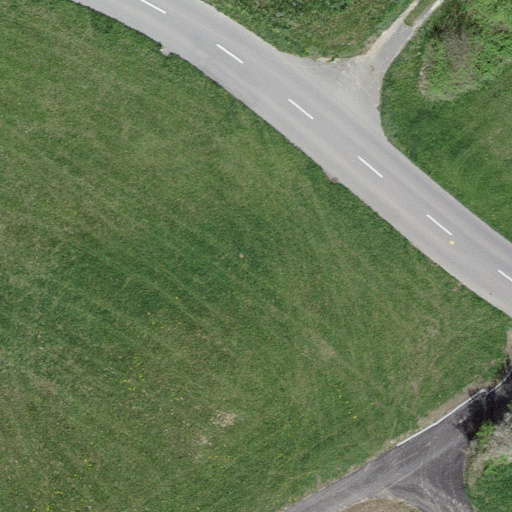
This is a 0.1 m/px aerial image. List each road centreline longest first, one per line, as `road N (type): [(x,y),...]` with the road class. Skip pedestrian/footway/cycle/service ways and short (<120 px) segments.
road 1 (tertiary): [(136,0),(241,59),(511,280)]
road 2 (track): [(312,511),(511,390)]
road 3 (track): [(306,114),(427,0)]
